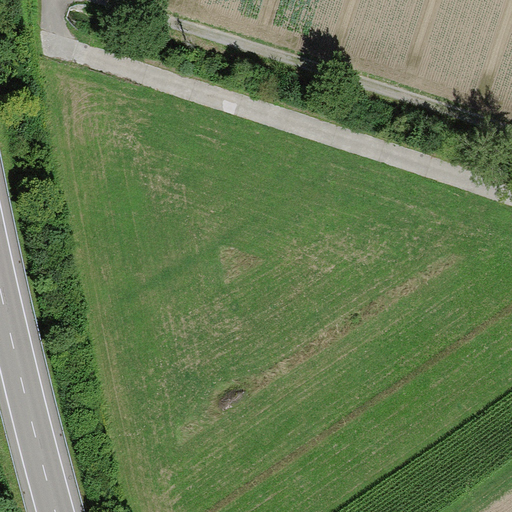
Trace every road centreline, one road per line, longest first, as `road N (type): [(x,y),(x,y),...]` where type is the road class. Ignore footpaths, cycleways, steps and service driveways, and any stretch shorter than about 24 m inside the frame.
road 1 (track): [(42,0),(47,45),(511,204)]
road 2 (track): [(124,0),(511,135)]
road 3 (primary): [(52,511),(0,285)]
